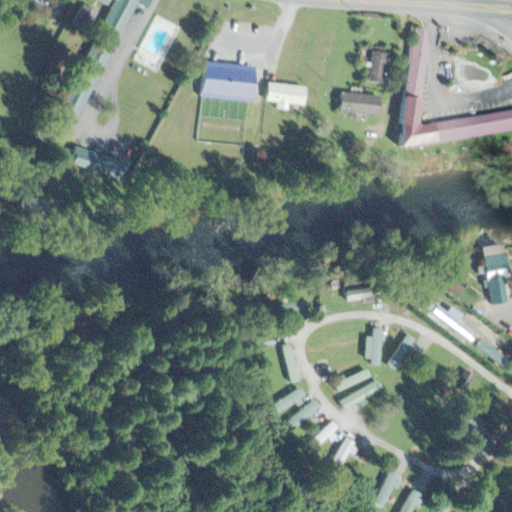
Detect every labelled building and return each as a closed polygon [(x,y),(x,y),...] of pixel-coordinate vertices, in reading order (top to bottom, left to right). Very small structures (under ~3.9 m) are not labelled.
[(130,4),(144,9),(147,0),(89,0),(106,8),(53,127),(72,136),(130,4)] [(73,22),(88,30),(96,14),(81,6),(73,22)] [(413,30),(399,100),(394,150),(404,151),(511,131),(511,110),(416,128),(413,125),(428,48),(425,31),(413,30)] [(386,56),(370,53),(366,84),(382,86),(386,56)] [(249,103),(250,67),(198,65),(197,100),(249,103)] [(301,108),(304,89),(266,84),(263,103),(274,105),(273,111),(285,113),(286,106),(301,108)] [(377,117),(377,97),(337,95),(336,115),(377,117)] [(125,166),(71,149),(66,166),(120,183),(125,166)] [(480,250),(489,307),(505,304),(501,278),(505,277),(500,247),(480,250)] [(436,285),(454,299),(466,283),(449,269),(436,285)] [(435,304),(427,299),(421,309),(429,314),(435,304)] [(304,311),(302,302),(284,306),(287,316),(304,311)] [(460,318),(448,308),(444,314),(435,307),(429,315),(468,346),(474,338),(456,323),(460,318)] [(380,331),(370,331),(370,339),(363,339),(362,361),(369,361),(368,368),(379,368),(380,331)] [(412,341),(404,336),(385,368),(393,373),(412,341)] [(509,361),(479,343),(474,352),(503,370),(509,361)] [(281,347),(286,386),(295,384),(289,346),(281,347)] [(331,385),(335,394),(368,379),(364,371),(331,385)] [(276,416),(303,398),(298,389),(270,407),(276,416)] [(284,427),(292,435),(318,410),(311,402),(284,427)] [(487,425),(464,413),(457,428),(479,439),(487,425)] [(338,432),(330,424),(306,446),(314,454),(338,432)] [(340,474),(353,447),(342,441),(328,468),(340,474)] [(372,506),(382,511),(398,479),(387,474),(372,506)] [(419,511),(425,502),(411,493),(399,511),(412,511),(414,509),(419,511)]
